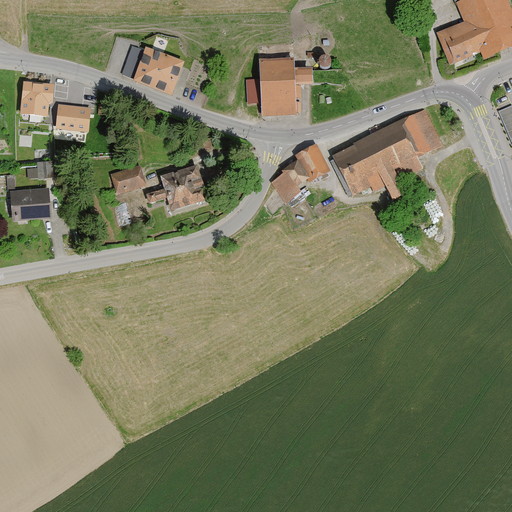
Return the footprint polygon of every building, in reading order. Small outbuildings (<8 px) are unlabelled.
[(454,0),(466,27),(440,38),(453,69),(483,57),(487,66),(511,55),(511,13),(506,0),(454,0)] [(174,98),(188,65),(150,50),(148,53),(134,47),(123,75),(136,80),(135,83),(174,98)] [(336,70),(336,59),(324,60),(325,70),(336,70)] [(318,88),(318,71),(299,71),(299,62),(263,63),(263,119),(301,119),(300,88),(318,88)] [(49,102),(50,87),(26,84),(22,118),(49,121),(51,102),(49,102)] [(258,84),(247,84),(248,106),(259,106),(258,84)] [(86,110),(60,108),(58,133),(84,135),(84,131),(89,132),(90,115),(85,115),(86,110)] [(511,109),(500,115),(511,142),(511,109)] [(443,149),(424,113),(355,147),(357,151),(335,161),(355,200),(372,191),(375,196),(389,189),(396,204),(411,196),(404,181),(425,171),(420,160),(443,149)] [(301,189),(308,184),(310,187),(334,174),(319,147),(297,159),(300,164),(284,174),(286,177),(272,187),(285,207),(305,195),(301,189)] [(54,181),(54,166),(39,166),(39,171),(29,171),(29,181),(54,181)] [(148,189),(142,168),(112,177),(118,197),(148,189)] [(210,201),(200,168),(163,179),(167,191),(149,196),(152,205),(169,200),(172,212),(210,201)] [(54,222),(52,192),(13,194),(15,224),(54,222)]
